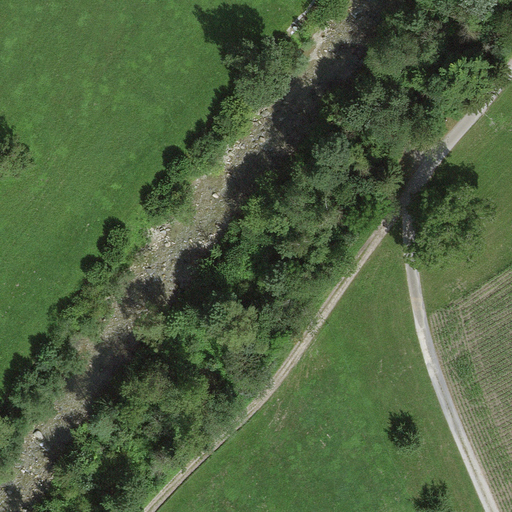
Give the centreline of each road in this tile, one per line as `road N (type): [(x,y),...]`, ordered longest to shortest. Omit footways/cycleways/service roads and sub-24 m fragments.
road 1 (residential): [(511,62),(439,146),(401,207),(434,377),(487,511)]
road 2 (track): [(401,207),(280,374),(143,511)]
